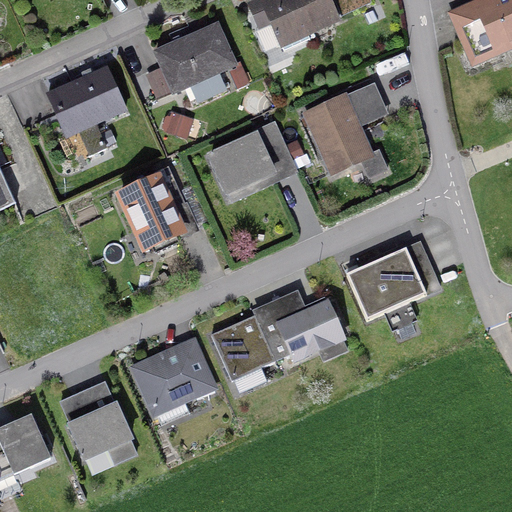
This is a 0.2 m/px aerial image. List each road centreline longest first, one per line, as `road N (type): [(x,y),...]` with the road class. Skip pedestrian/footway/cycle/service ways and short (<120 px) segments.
road 1 (residential): [(454,189),(0,387)]
road 2 (residential): [(0,84),(189,0)]
road 3 (residential): [(413,0),(454,189)]
road 4 (residential): [(454,189),(490,313)]
